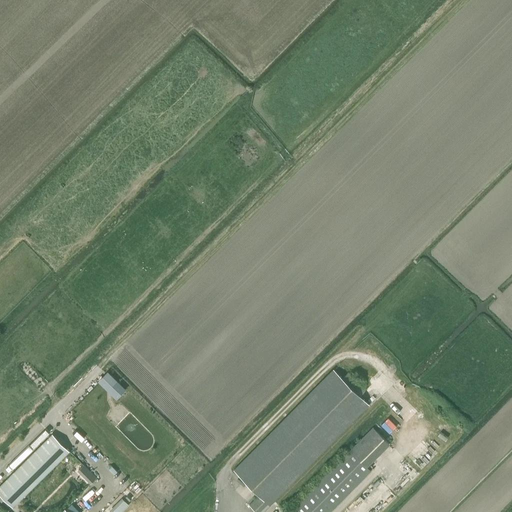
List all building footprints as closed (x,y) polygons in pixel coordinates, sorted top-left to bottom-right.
[(348,372),(342,378),(334,369),(233,470),(259,495),(249,504),(256,511),(262,511),(369,404),(361,396),(366,390),(348,372)] [(329,511),(370,470),(367,467),(389,444),(372,427),(287,511),(329,511)] [(0,484),(0,494),(13,507),(69,451),(52,433),(0,484)] [(84,464),(78,470),(90,483),(96,477),(84,464)] [(111,511),(121,511),(129,505),(128,504),(124,500),(111,511)]
